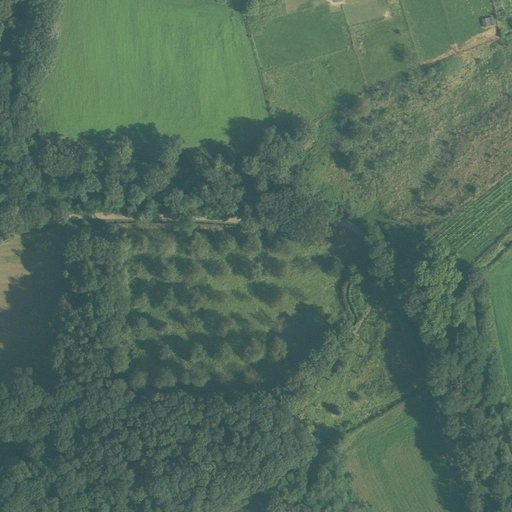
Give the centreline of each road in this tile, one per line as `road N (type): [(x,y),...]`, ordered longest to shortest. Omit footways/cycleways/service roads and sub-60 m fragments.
road 1 (unclassified): [(486,511),(417,324),(369,244),(350,225),(297,219)]
road 2 (unclassified): [(297,219),(205,192),(0,153)]
road 3 (unclassified): [(0,229),(102,215),(297,219)]
